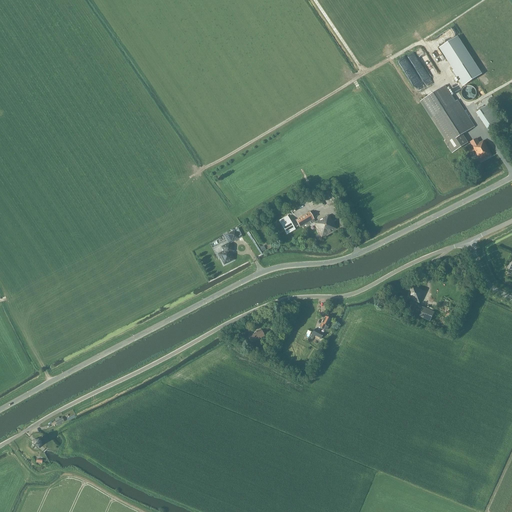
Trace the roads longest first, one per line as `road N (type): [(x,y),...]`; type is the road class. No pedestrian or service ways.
road 1 (unclassified): [(0,409),(258,274),(352,256),(511,177)]
road 2 (unclassified): [(0,446),(237,318),(287,298),(349,295),(468,240)]
road 3 (track): [(422,39),(511,171)]
road 4 (track): [(363,72),(483,0)]
